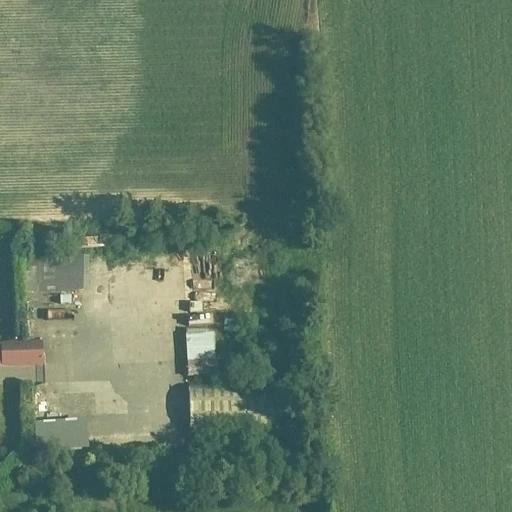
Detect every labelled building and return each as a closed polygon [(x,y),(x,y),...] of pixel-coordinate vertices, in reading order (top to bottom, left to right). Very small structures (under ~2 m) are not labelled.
[(79,257),(24,260),(25,294),(81,291),(79,257)] [(212,333),(185,333),(186,378),(213,377),(212,333)] [(0,346),(0,366),(42,365),(41,345),(0,346)] [(226,391),(185,393),(187,430),(225,428),(224,408),(227,408),(226,391)] [(34,428),(35,453),(84,451),(83,426),(34,428)]
